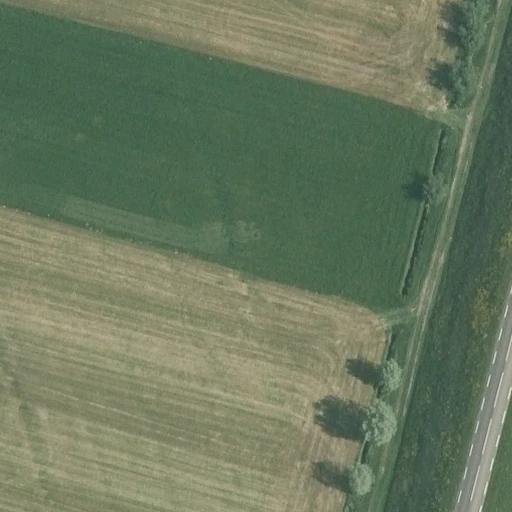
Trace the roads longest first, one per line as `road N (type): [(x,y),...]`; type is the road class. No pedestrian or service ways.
road 1 (track): [(503,0),(375,511)]
road 2 (secondary): [(462,511),(511,315)]
